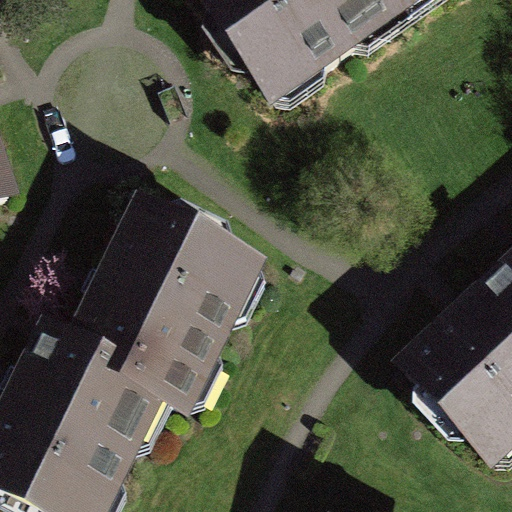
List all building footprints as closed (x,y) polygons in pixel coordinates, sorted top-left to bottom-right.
[(395,16),(384,0),(195,0),(265,103),(395,16)] [(384,0),(395,16),(418,0),(384,0)] [(0,181),(0,206),(9,203),(0,181)] [(67,357),(154,398),(189,415),(252,284),(131,226),(67,357)] [(511,451),(511,269),(400,372),(489,475),(511,451)] [(98,511),(154,398),(67,357),(38,343),(0,421),(0,500),(24,511),(98,511)]
